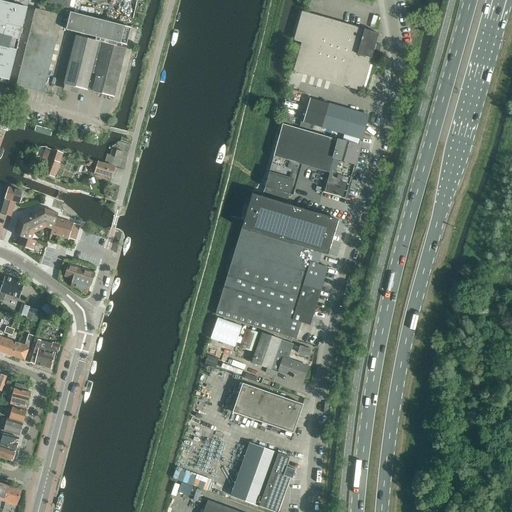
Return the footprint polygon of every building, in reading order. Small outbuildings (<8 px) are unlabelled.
[(0,0),(0,82),(8,84),(27,7),(0,0)] [(69,8),(71,0),(47,0),(47,2),(69,8)] [(16,86),(43,93),(62,16),(35,9),(16,86)] [(347,87),(362,91),(370,63),(369,63),(370,58),(371,59),(374,50),(379,52),(381,45),(376,44),(379,33),(302,12),(294,40),(301,43),(293,71),(347,87)] [(69,13),(65,30),(77,33),(77,36),(125,48),(130,28),(69,13)] [(88,90),(90,90),(98,59),(102,42),(77,36),(76,36),(64,84),(87,91),(88,90)] [(125,48),(102,42),(98,59),(121,64),(125,48)] [(113,97),(121,64),(98,59),(90,90),(90,91),(113,97)] [(303,122),(362,139),(369,116),(310,99),(303,122)] [(7,127),(23,130),(24,124),(8,122),(7,127)] [(265,188),(262,197),(286,204),(289,195),(293,196),(302,165),(329,172),(323,192),(341,197),(345,198),(354,167),(360,146),(282,125),(265,188)] [(35,131),(51,135),(53,130),(36,126),(35,131)] [(42,158),(49,161),(44,173),(54,177),(59,163),(58,163),(62,154),(52,150),(52,151),(46,148),(42,158)] [(114,158),(122,160),(124,152),(116,150),(114,158)] [(95,173),(111,178),(114,167),(98,163),(95,173)] [(0,194),(0,197),(2,198),(0,202),(5,203),(1,214),(11,217),(15,202),(19,203),(21,199),(23,199),(24,195),(23,193),(23,192),(17,190),(9,187),(8,189),(8,190),(2,188),(0,194)] [(252,194),(242,229),(321,253),(327,255),(338,220),(323,215),(317,214),(290,206),(286,204),(262,197),(256,195),(252,194)] [(21,221),(19,223),(15,235),(20,237),(17,245),(33,250),(36,241),(32,240),(34,233),(46,227),(52,229),(51,234),(68,239),(69,238),(75,240),(80,225),(73,223),(74,223),(56,218),(58,213),(46,209),(43,210),(21,221)] [(242,229),(231,263),(303,285),(321,291),(328,267),(324,266),(325,264),(319,262),(321,253),(242,229)] [(217,309),(215,314),(298,340),(300,335),(301,331),(299,330),(301,323),(301,322),(292,320),(303,285),(231,263),(217,309)] [(64,276),(73,279),(71,286),(88,292),(90,285),(91,285),(94,273),(68,265),(64,276)] [(25,283),(5,276),(3,282),(0,281),(0,300),(3,302),(6,294),(20,298),(25,283)] [(303,285),(292,320),(301,322),(301,323),(310,325),(317,302),(319,302),(321,297),(319,296),(321,291),(303,285)] [(45,295),(41,300),(58,312),(62,307),(45,295)] [(29,312),(26,319),(36,322),(39,315),(29,312)] [(210,339),(234,347),(241,326),(217,318),(210,339)] [(260,333),(246,328),(240,347),(254,352),(260,333)] [(293,344),(281,340),(261,333),(251,362),(271,370),(271,369),(278,371),(278,372),(290,376),(291,375),(293,376),(293,378),(294,378),(303,381),(306,372),(304,371),(306,366),(308,366),(288,359),(293,344)] [(2,352),(13,356),(18,343),(6,339),(2,352)] [(26,361),(34,364),(41,341),(35,339),(26,361)] [(18,343),(13,356),(24,360),(29,347),(18,343)] [(40,344),(39,349),(38,349),(35,364),(50,368),(54,353),(53,353),(54,350),(59,351),(60,345),(53,343),(50,352),(52,347),(40,344)] [(298,353),(309,356),(311,349),(300,346),(298,353)] [(5,387),(14,389),(10,404),(26,408),(28,401),(29,402),(31,393),(27,392),(29,387),(7,381),(5,387)] [(236,401),(233,412),(263,423),(293,433),(297,421),(303,405),(242,384),(238,396),(236,401)] [(9,419),(23,423),(26,411),(12,407),(9,419)] [(4,431),(20,435),(23,424),(7,420),(4,431)] [(0,444),(16,450),(19,438),(0,432),(0,444)] [(290,457),(250,443),(231,496),(275,511),(278,511),(290,478),(292,479),(293,476),(296,475),(295,472),(295,469),(286,466),(290,457)] [(0,457),(12,461),(16,451),(0,445),(0,457)] [(179,480),(182,481),(179,491),(190,493),(192,486),(208,490),(212,477),(182,470),(179,480)] [(0,499),(5,501),(10,487),(6,485),(5,484),(2,483),(1,484),(0,483),(0,499)] [(10,487),(5,501),(16,505),(21,490),(20,490),(19,488),(16,487),(15,488),(10,487)] [(203,511),(240,511),(208,500),(203,511)]
